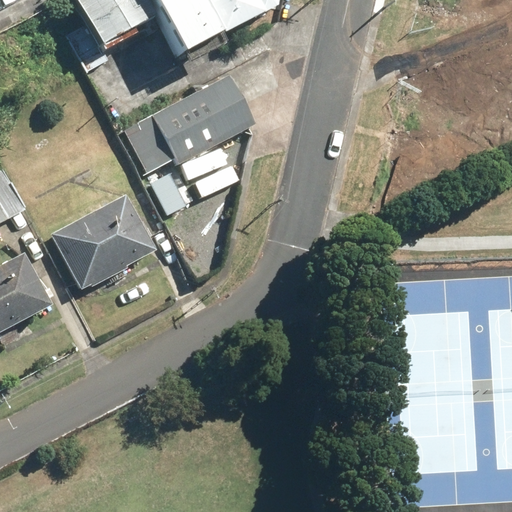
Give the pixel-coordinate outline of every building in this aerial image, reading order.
[(145,0),(68,0),(96,50),(154,17),(145,0)] [(194,0),(145,0),(154,17),(175,58),(215,39),(194,0)] [(259,16),(250,0),(198,0),(218,38),(259,16)] [(250,0),(259,16),(271,10),(272,0),(250,0)] [(511,0),(470,0),(468,9),(488,12),(486,22),(507,26),(509,16),(511,16),(511,0)] [(506,79),(452,66),(438,130),(491,142),(506,79)] [(174,166),(252,125),(226,77),(147,118),(147,117),(120,131),(143,175),(146,173),(153,187),(178,174),(174,166)] [(0,256),(1,259),(38,240),(6,181),(0,184),(0,256)] [(77,293),(153,254),(123,196),(47,235),(77,293)] [(0,331),(48,307),(20,254),(0,264),(0,331)]
